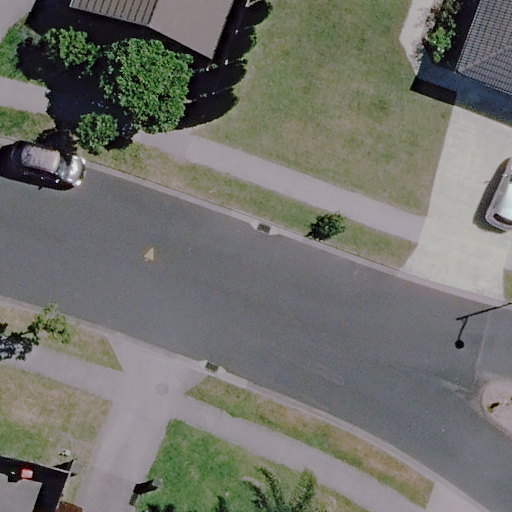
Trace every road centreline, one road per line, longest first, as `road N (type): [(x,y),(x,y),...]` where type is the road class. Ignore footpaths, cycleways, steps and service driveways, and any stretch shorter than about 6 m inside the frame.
road 1 (residential): [(0,218),(93,240),(336,331)]
road 2 (residential): [(511,467),(336,331)]
road 3 (residential): [(336,331),(511,358)]
